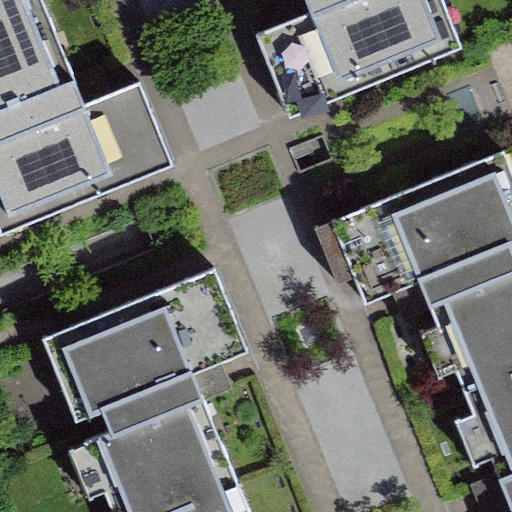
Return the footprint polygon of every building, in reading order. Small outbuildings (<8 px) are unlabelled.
[(56,33),(43,0),(18,0),(0,7),(0,230),(1,233),(154,171),(173,163),(139,80),(120,88),(111,92),(85,103),(73,75),(66,56),(45,65),(36,42),(56,33)] [(306,0),(311,11),(284,22),(276,25),(256,33),(290,116),(309,107),(328,100),(461,46),(442,0),(306,0)] [(511,246),(510,243),(511,241),(511,170),(503,150),(352,211),(332,219),(355,275),(366,302),(386,293),(420,279),(429,301),(431,306),(438,323),(439,325),(456,319),(465,342),(448,349),(457,370),(465,390),(511,370),(511,246)] [(182,504),(238,482),(221,440),(204,447),(195,424),(212,417),(204,398),(193,371),(230,356),(248,349),(214,267),(196,274),(43,335),(76,418),(90,413),(102,408),(111,428),(84,439),(86,442),(95,439),(113,483),(104,487),(106,491),(114,511),(179,511),(184,510),(182,504)] [(511,370),(465,390),(473,410),(481,431),(498,425),(508,448),(491,455),(492,458),(498,473),(509,501),(511,507),(511,370)] [(250,511),(238,482),(182,504),(184,510),(179,511),(250,511)]
